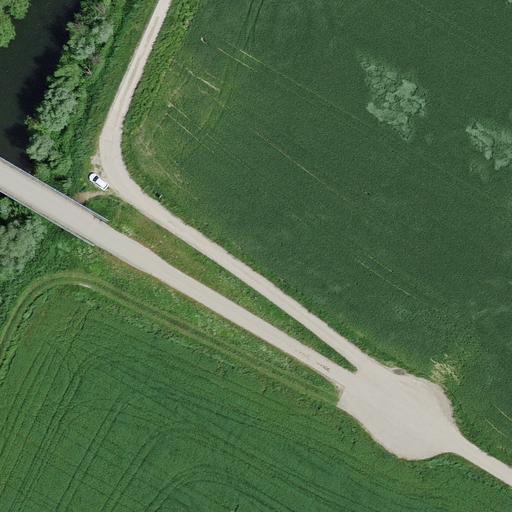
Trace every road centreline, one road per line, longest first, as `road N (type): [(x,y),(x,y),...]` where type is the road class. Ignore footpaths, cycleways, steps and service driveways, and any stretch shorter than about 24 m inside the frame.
road 1 (track): [(165,0),(108,128),(112,176),(361,362),(411,414)]
road 2 (track): [(99,230),(411,414)]
